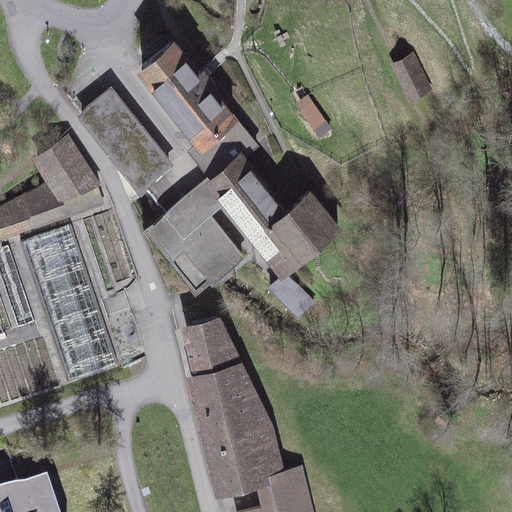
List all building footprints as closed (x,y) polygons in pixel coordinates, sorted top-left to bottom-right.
[(139,61),(202,142),(236,116),(203,73),(173,34),(139,61)] [(75,106),(144,189),(176,162),(107,80),(75,106)] [(0,202),(0,232),(102,202),(101,184),(70,131),(36,153),(51,177),(0,202)] [(213,171),(275,253),(327,214),(303,182),(283,197),(245,147),(213,171)] [(240,261),(186,191),(145,223),(199,293),(240,261)] [(72,224),(22,241),(67,378),(117,362),(72,224)] [(0,267),(20,328),(36,323),(10,245),(0,248),(0,267)] [(274,277),(299,305),(312,294),(286,265),(274,277)] [(0,333),(10,331),(0,299),(0,333)] [(189,311),(197,354),(234,347),(226,304),(189,311)] [(189,364),(216,490),(251,482),(276,477),(248,351),(189,364)] [(311,511),(298,468),(276,477),(251,482),(258,503),(231,511),(311,511)] [(62,511),(51,478),(0,492),(0,511),(62,511)]
